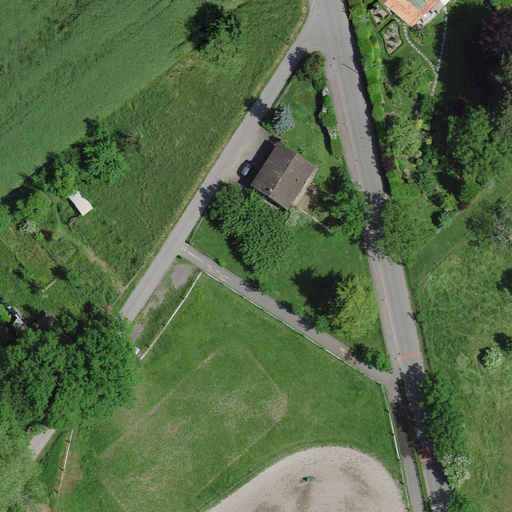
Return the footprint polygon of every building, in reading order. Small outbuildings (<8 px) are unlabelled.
[(425,0),(394,0),(409,15),(425,0)] [(280,151),(255,190),(286,210),(311,171),(280,151)] [(61,326),(49,314),(32,331),(44,343),(45,343),(59,329),(61,326)] [(72,342),(59,329),(45,343),(59,356),(72,342)] [(17,416),(7,429),(20,440),(31,426),(17,416)]
